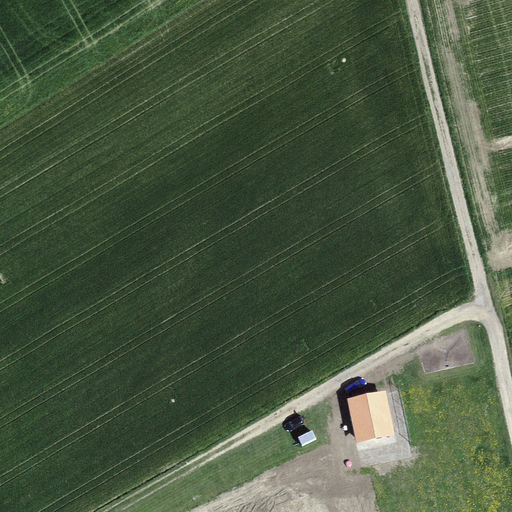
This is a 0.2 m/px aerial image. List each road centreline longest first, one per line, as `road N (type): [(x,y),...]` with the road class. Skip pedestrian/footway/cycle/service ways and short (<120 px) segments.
road 1 (track): [(208,456),(478,311),(494,339),(511,417)]
road 2 (track): [(412,0),(494,339)]
